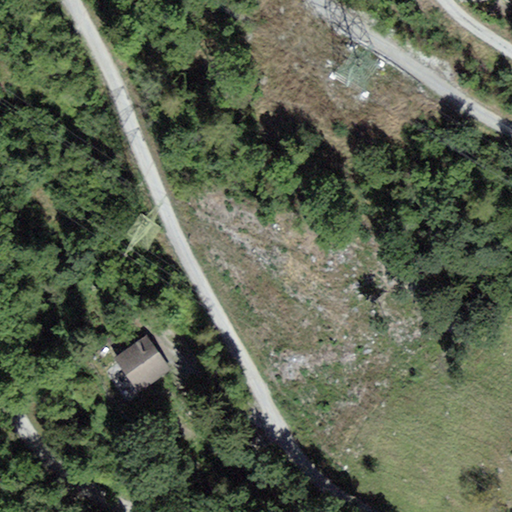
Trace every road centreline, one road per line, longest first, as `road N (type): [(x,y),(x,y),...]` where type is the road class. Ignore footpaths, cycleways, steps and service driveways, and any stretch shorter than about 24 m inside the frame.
road 1 (track): [(82,0),(118,73),(178,240),(315,475),(367,511)]
road 2 (track): [(511,133),(465,116),(319,0)]
road 3 (track): [(131,511),(40,448),(0,377)]
